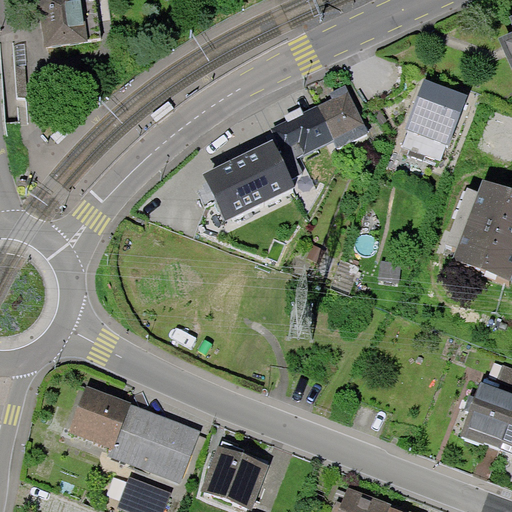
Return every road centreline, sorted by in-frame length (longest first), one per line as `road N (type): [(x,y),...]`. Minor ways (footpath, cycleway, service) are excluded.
road 1 (residential): [(63,325),(205,396),(491,505)]
road 2 (tertiary): [(57,250),(127,173),(204,108),(425,0)]
